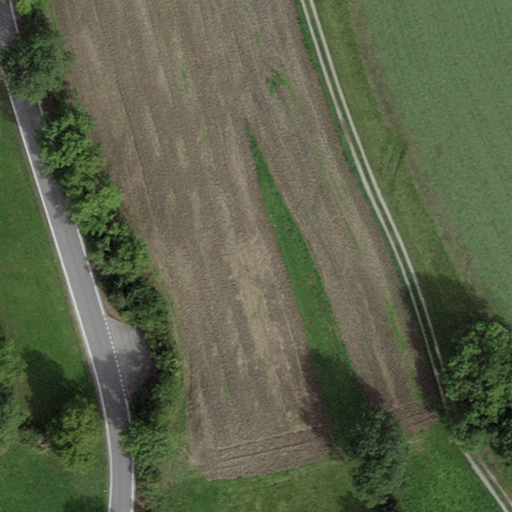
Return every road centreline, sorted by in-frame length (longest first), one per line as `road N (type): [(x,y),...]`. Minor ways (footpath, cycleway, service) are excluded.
road 1 (track): [(511,503),(460,425),(314,0)]
road 2 (tertiary): [(124,511),(119,422),(1,0)]
